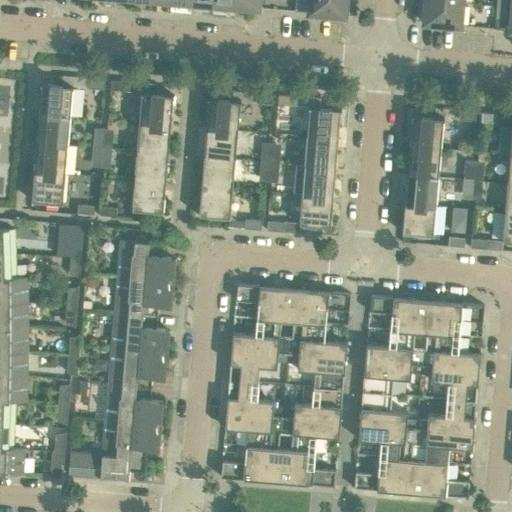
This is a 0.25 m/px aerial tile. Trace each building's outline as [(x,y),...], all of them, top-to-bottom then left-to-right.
[(344,15),(345,0),(309,0),(308,12),(344,15)] [(460,25),(462,2),(433,0),(425,0),(424,22),(460,25)] [(505,18),(507,6),(496,5),(495,18),(505,18)] [(105,79),(88,78),(88,87),(104,89),(105,79)] [(127,81),(111,80),(110,89),(126,91),(127,81)] [(41,85),(39,113),(70,115),(72,87),(73,87),(73,86),(40,83),(40,85),(41,85)] [(142,93),(139,121),(170,124),(173,96),(174,94),(141,91),(141,93),(142,93)] [(272,93),(256,92),(255,102),(271,103),(272,93)] [(295,95),(278,94),(277,103),(294,105),(295,95)] [(208,99),(206,127),(237,130),(240,102),(241,100),(208,97),(208,99)] [(326,98),(312,97),(311,106),(326,107),(326,98)] [(309,108),(307,136),(338,138),(340,110),(341,110),(341,109),(326,107),(311,106),(308,106),(308,108),(309,108)] [(475,111),(459,109),(458,119),(475,120),(475,111)] [(498,113),(481,111),(481,121),(497,122),(498,113)] [(67,144),(70,115),(39,113),(36,142),(67,144)] [(412,116),(409,144),(440,147),(443,119),(444,119),(444,118),(411,115),(411,116),(412,116)] [(168,153),(170,124),(139,121),(137,150),(168,153)] [(235,159),(237,130),(206,127),(204,156),(235,159)] [(102,147),(103,133),(94,132),(93,146),(102,147)] [(113,134),(103,133),(102,147),(111,148),(113,134)] [(335,167),(338,138),(307,136),(304,165),(335,167)] [(65,173),(67,144),(36,142),(34,170),(65,173)] [(438,176),(440,147),(409,144),(407,173),(438,176)] [(101,161),(102,147),(93,146),(91,160),(101,161)] [(269,161),(271,147),(261,146),(260,161),(269,161)] [(110,162),(111,148),(102,147),(101,161),(110,162)] [(280,148),(271,147),(269,161),(279,162),(280,148)] [(165,181),(168,153),(137,150),(134,179),(165,181)] [(232,187),(235,159),(204,156),(201,185),(232,187)] [(268,176),(269,161),(260,161),(259,175),(268,176)] [(278,176),(279,162),(269,161),(268,176),(278,176)] [(304,165),(296,164),(294,192),(333,196),(335,167),(304,165)] [(473,179),(474,165),(464,164),(463,178),(473,179)] [(483,165),(474,165),(473,179),(482,180),(483,165)] [(62,203),(65,173),(34,170),(31,200),(46,201),(46,204),(58,205),(58,202),(62,203)] [(436,204),(438,176),(407,173),(404,202),(436,204)] [(471,193),(473,179),(463,178),(462,192),(471,193)] [(163,211),(165,181),(134,179),(132,208),(136,209),(136,212),(147,213),(148,210),(163,211)] [(481,194),(482,180),(473,179),(471,193),(481,194)] [(230,217),(232,187),(201,185),(199,214),(214,216),(213,219),(225,220),(225,216),(230,217)] [(330,225),(333,196),(302,193),(299,223),(303,223),(303,226),(315,227),(315,224),(330,225)] [(433,234),(436,204),(404,202),(402,232),(417,233),(417,236),(428,237),(429,234),(433,234)] [(453,228),(467,228),(468,204),(454,203),(453,228)] [(77,213),(93,215),(94,205),(78,204),(77,213)] [(99,215),(115,216),(116,207),(100,205),(99,215)] [(511,211),(505,211),(502,240),(506,241),(506,244),(511,244),(511,211)] [(244,228),(261,229),(261,219),(245,218),(244,228)] [(267,229),(283,231),(284,221),(267,220),(267,229)] [(0,253),(15,253),(14,228),(0,228),(0,253)] [(447,245),(464,246),(465,237),(448,235),(447,245)] [(72,238),(71,256),(81,256),(82,237),(72,238)] [(470,247),(486,248),(487,239),(471,237),(470,247)] [(120,239),(117,275),(168,279),(175,255),(163,254),(164,242),(120,239)] [(15,257),(15,253),(0,253),(0,277),(16,277),(15,257)] [(79,276),(81,256),(71,256),(69,273),(79,276)] [(171,304),(168,279),(117,275),(114,311),(158,315),(159,303),(171,304)] [(27,276),(16,277),(0,277),(0,301),(27,302),(27,276)] [(280,319),(283,287),(237,283),(235,299),(258,301),(257,318),(280,319)] [(68,288),(67,305),(76,306),(78,286),(68,288)] [(299,353),(302,321),(305,289),(283,287),(280,319),(280,320),(293,321),(291,336),(279,334),(277,351),(288,352),(299,353)] [(350,293),(305,289),(302,321),(325,323),(326,307),(349,309),(350,293)] [(413,331),(416,298),(370,294),(369,311),(391,313),(390,329),(413,331)] [(435,333),(438,300),(416,298),(413,331),(426,333),(425,347),(412,346),(411,363),(421,364),(432,365),(435,333)] [(484,304),(438,300),(435,333),(458,335),(460,319),(482,320),(484,304)] [(0,326),(27,326),(27,302),(0,301),(0,326)] [(75,325),(76,306),(67,305),(65,322),(73,325),(74,325),(75,325)] [(157,326),(158,315),(114,311),(111,347),(162,351),(169,327),(157,326)] [(277,351),(279,334),(280,320),(280,319),(257,318),(255,334),(233,332),(231,347),(277,351)] [(324,340),(325,323),(302,321),(299,353),(345,357),(346,342),(324,340)] [(0,350),(27,351),(27,326),(0,326),(0,350)] [(411,363),(412,346),(413,331),(390,329),(389,345),(366,343),(365,359),(411,363)] [(457,351),(458,335),(435,333),(432,365),(478,368),(480,353),(457,351)] [(70,337),(68,354),(78,355),(80,335),(70,337)] [(165,376),(162,351),(111,347),(107,383),(152,386),(153,375),(165,376)] [(277,361),(287,361),(288,352),(277,351),(231,347),(229,379),(258,382),(259,366),(277,367),(277,361)] [(0,374),(27,375),(27,351),(0,350),(0,374)] [(342,389),(345,357),(299,353),(288,352),(287,361),(298,362),(297,369),(314,370),(313,387),(342,389)] [(77,374),(78,355),(68,354),(67,371),(77,374)] [(411,372),(421,373),(421,364),(411,363),(365,359),(362,391),(391,393),(393,377),(410,379),(411,372)] [(476,400),(478,368),(432,365),(421,364),(421,373),(431,374),(430,380),(448,382),(446,398),(476,400)] [(26,400),(27,375),(0,374),(0,398),(15,399),(15,400),(26,400)] [(256,398),(258,382),(229,379),(226,411),(272,415),(283,416),(283,407),(273,406),(274,400),(256,398)] [(60,385),(58,402),(68,403),(70,383),(60,385)] [(151,398),(152,386),(107,383),(104,418),(156,423),(163,399),(151,398)] [(339,421),(342,389),(313,387),(312,403),(294,401),(294,408),(283,407),(283,416),(294,417),(339,421)] [(390,409),(391,393),(362,391),(359,422),(405,426),(416,427),(417,418),(407,417),(407,411),(390,409)] [(0,422),(14,423),(15,400),(15,399),(0,398),(0,422)] [(473,432),(476,400),(446,398),(445,414),(428,413),(427,419),(417,418),(416,427),(427,428),(473,432)] [(66,423),(68,403),(58,402),(57,419),(65,422),(66,423)] [(269,447),(272,415),(226,411),(225,427),(247,429),(246,445),(269,447)] [(288,481),(291,449),(291,448),(278,447),(279,433),(292,434),(294,417),(283,416),(272,415),(269,447),(266,480),(288,481)] [(338,437),(339,421),(294,417),(292,434),(291,448),(291,449),(314,451),(316,435),(338,437)] [(159,448),(156,423),(104,418),(101,454),(146,458),(147,447),(159,448)] [(13,447),(14,423),(0,422),(0,447),(13,448),(13,447)] [(402,458),(405,426),(359,422),(358,438),(381,440),(379,456),(402,458)] [(422,493),(424,460),(412,458),(413,444),(426,445),(427,428),(416,427),(405,426),(402,458),(400,491),(422,493)] [(472,448),(473,432),(427,428),(426,445),(424,460),(448,462),(449,446),(472,448)] [(56,433),(54,451),(64,452),(66,432),(56,433)] [(266,480),(269,447),(246,445),(244,461),(222,459),(220,476),(266,480)] [(24,448),(13,447),(13,448),(0,447),(0,471),(23,473),(24,448)] [(313,467),(314,451),(291,449),(288,481),(334,485),(335,469),(313,467)] [(62,477),(64,452),(54,451),(52,450),(50,476),(62,477)] [(400,491),(402,458),(379,456),(378,473),(355,471),(354,487),(400,491)] [(446,478),(448,462),(424,460),(422,493),(467,497),(469,480),(446,478)]
